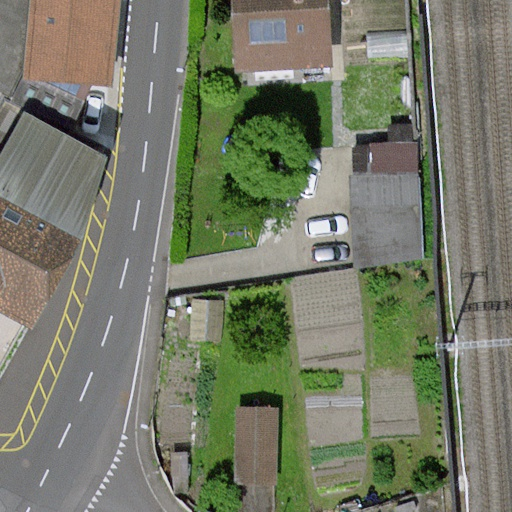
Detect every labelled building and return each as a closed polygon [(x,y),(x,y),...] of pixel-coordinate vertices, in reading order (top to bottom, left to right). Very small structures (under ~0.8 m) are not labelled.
[(32,77),(39,0),(0,0),(0,125),(16,102),(32,77)] [(39,0),(32,77),(99,82),(118,83),(126,0),(39,0)] [(240,0),(244,69),(333,65),(329,0),(240,0)] [(74,132),(99,82),(32,77),(16,102),(74,132)] [(0,186),(92,238),(116,154),(74,132),(16,102),(0,125),(0,186)] [(427,260),(419,143),(374,144),(374,159),(356,160),(356,265),(427,260)] [(0,313),(4,306),(28,319),(41,326),(61,299),(86,252),(92,238),(0,186),(0,313)] [(0,313),(0,371),(28,319),(4,306),(0,313)] [(238,404),(239,482),(277,483),(282,407),(238,404)]
